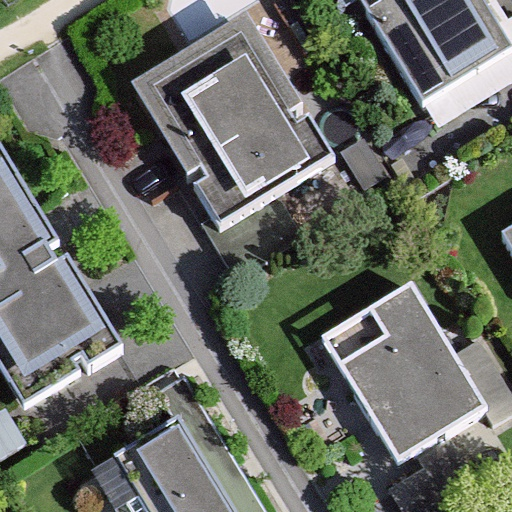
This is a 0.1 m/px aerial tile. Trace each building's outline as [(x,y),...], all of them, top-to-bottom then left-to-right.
[(344,0),(416,112),(506,56),(471,2),(474,0),(344,0)] [(328,172),(235,28),(120,103),(213,246),(328,172)] [(47,258),(0,181),(0,395),(17,422),(113,364),(58,274),(44,282),(34,265),(47,258)] [(511,236),(492,249),(511,279),(511,236)] [(479,422),(400,299),(313,354),(392,477),(479,422)] [(211,511),(161,435),(92,480),(112,511),(211,511)]
